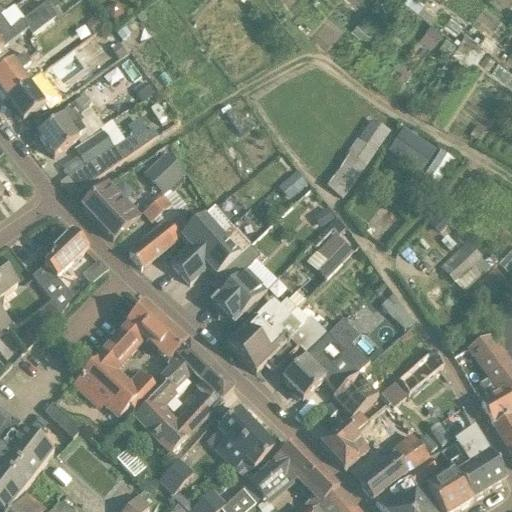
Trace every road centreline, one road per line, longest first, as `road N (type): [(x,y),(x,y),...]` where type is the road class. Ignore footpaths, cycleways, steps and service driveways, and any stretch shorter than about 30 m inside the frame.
road 1 (residential): [(511,481),(373,261),(244,100)]
road 2 (residential): [(361,511),(241,385),(48,203)]
road 3 (residential): [(511,177),(322,64),(302,60),(244,100)]
